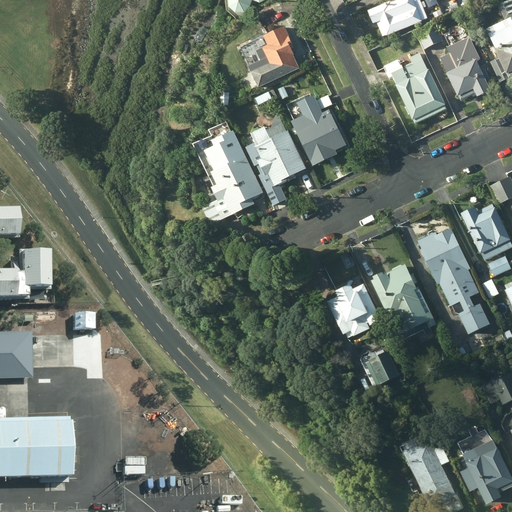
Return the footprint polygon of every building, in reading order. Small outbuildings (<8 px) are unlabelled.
[(261,4),(269,0),(231,0),(233,4),(233,13),(240,18),(247,16),(252,11),(254,3),(261,4)] [(373,25),(379,40),(425,21),(416,0),(398,0),(399,1),(387,6),(386,4),(363,14),(369,26),(373,25)] [(511,16),(487,28),(497,49),(495,50),(499,58),(492,61),(502,82),(510,78),(511,79),(511,78),(511,16)] [(442,42),(432,22),(412,31),(422,52),(442,42)] [(251,70),(261,91),(302,71),(293,52),(296,50),(286,29),(263,40),(257,53),(263,64),(251,70)] [(465,45),(465,44),(463,39),(453,44),(456,49),(442,56),(462,98),(476,92),(478,95),(492,89),(470,43),(465,45)] [(448,108),(421,51),(411,56),(413,62),(405,66),(410,77),(408,78),(403,67),(391,73),(415,123),(448,108)] [(247,82),(235,87),(238,94),(250,89),(247,82)] [(279,91),(284,101),(298,94),(293,84),(279,91)] [(230,90),(222,90),(221,104),(230,104),(230,90)] [(270,93),(256,100),(260,109),(274,101),(270,93)] [(334,106),(330,98),(319,103),(318,101),(317,98),(316,99),(301,106),(307,119),(295,125),(317,170),(341,158),(339,153),(349,148),(345,140),(332,113),(326,115),(325,115),(324,111),(334,106)] [(266,196),(236,135),(233,136),(228,124),(210,132),(214,139),(195,148),(210,179),(205,181),(211,194),(214,193),(219,202),(204,209),(212,226),(233,215),(234,219),(257,208),(253,202),(266,196)] [(277,189),(308,172),(290,134),(287,135),(272,143),(265,128),(252,135),(259,149),(255,151),(268,179),(272,177),(277,189)] [(511,183),(508,176),(487,186),(496,204),(511,196),(511,183)] [(278,192),(272,178),(262,183),(268,196),(278,192)] [(471,206),(456,213),(475,252),(478,251),(482,260),(510,246),(490,204),(473,211),(471,206)] [(0,239),(19,239),(18,208),(0,208),(0,239)] [(467,269),(447,228),(433,234),(432,231),(414,240),(418,248),(416,249),(433,284),(435,283),(447,306),(456,302),(460,311),(454,314),(464,334),(486,323),(476,303),(470,305),(466,298),(476,293),(465,270),(467,269)] [(0,270),(0,300),(29,300),(28,291),(51,290),(50,249),(19,250),(20,274),(18,274),(18,263),(11,263),(11,270),(0,270)] [(503,256),(486,264),(491,277),(509,268),(503,256)] [(370,279),(367,281),(384,317),(389,315),(398,334),(422,322),(425,328),(434,324),(416,287),(413,288),(411,283),(414,282),(410,273),(407,275),(402,264),(380,275),(378,271),(368,276),(370,279)] [(490,279),(480,284),(487,299),(498,294),(490,279)] [(381,319),(364,282),(353,288),(351,282),(335,290),(337,293),(335,294),(336,296),(327,300),(342,333),(350,329),(353,336),(371,328),(369,325),(381,319)] [(511,285),(502,290),(506,298),(503,299),(511,318),(511,285)] [(35,310),(35,321),(58,322),(58,311),(35,310)] [(95,330),(95,314),(73,313),(73,330),(95,330)] [(0,380),(34,380),(33,332),(0,332),(0,478),(72,476),(70,418),(0,418),(0,380)] [(48,332),(48,342),(61,342),(61,332),(48,332)] [(43,337),(34,337),(34,356),(43,356),(43,337)] [(75,344),(65,344),(64,365),(74,365),(75,344)] [(366,361),(377,387),(401,377),(390,352),(387,353),(384,346),(370,352),(371,355),(367,357),(366,361)] [(511,398),(511,375),(511,372),(479,385),(487,404),(496,401),(498,405),(511,398)] [(511,485),(511,469),(491,427),(462,440),(467,451),(464,452),(470,465),(462,469),(472,489),(479,485),(488,502),(503,494),(502,491),(511,485)] [(395,446),(409,479),(440,464),(448,461),(441,445),(432,449),(426,434),(395,446)] [(454,495),(440,464),(409,479),(406,482),(410,493),(415,490),(424,509),(454,495)] [(451,511),(461,508),(456,496),(439,503),(442,511),(451,511)]
